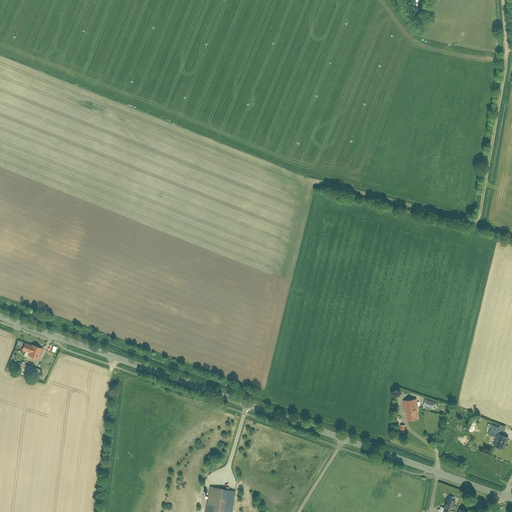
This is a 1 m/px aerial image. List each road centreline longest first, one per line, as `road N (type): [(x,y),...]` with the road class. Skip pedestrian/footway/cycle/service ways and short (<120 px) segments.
road 1 (track): [(503,0),(507,56),(483,208),(467,222),(328,182),(117,101)]
road 2 (tertiary): [(0,317),(503,497)]
road 3 (track): [(113,357),(94,511)]
